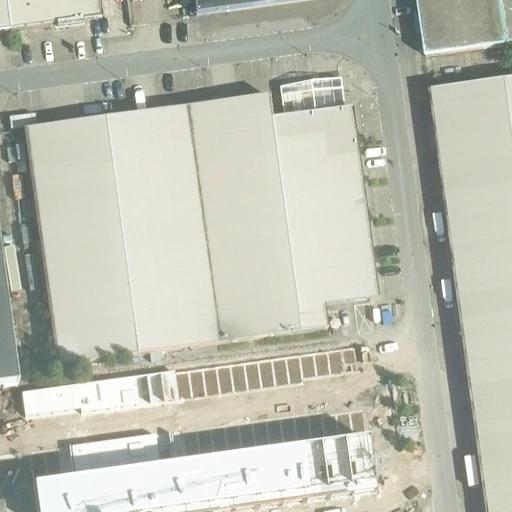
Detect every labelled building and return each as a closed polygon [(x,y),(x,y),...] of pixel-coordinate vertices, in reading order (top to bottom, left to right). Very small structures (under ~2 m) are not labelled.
[(5,0),(0,0),(0,31),(8,31),(10,31),(5,0)] [(5,0),(10,31),(61,23),(69,22),(100,18),(102,18),(99,0),(5,0)] [(193,0),(196,16),(311,0),(193,0)] [(511,0),(418,0),(426,56),(511,45),(511,0)] [(270,98),(106,120),(137,356),(177,351),(187,350),(196,348),(326,331),(323,308),(369,302),(378,300),(353,110),(342,111),(338,81),(279,89),(283,119),(272,120),(270,98)] [(511,511),(511,81),(430,92),(487,511),(511,511)] [(106,120),(25,131),(25,132),(51,325),(57,367),(101,361),(116,359),(137,356),(106,120)] [(0,262),(0,386),(17,385),(0,262)] [(354,349),(21,395),(24,419),(80,411),(80,415),(302,383),(302,380),(357,372),(354,349)] [(321,415),(29,453),(33,486),(367,440),(363,412),(321,418),(321,415)] [(367,441),(34,487),(36,511),(246,511),(375,494),(367,441)]
